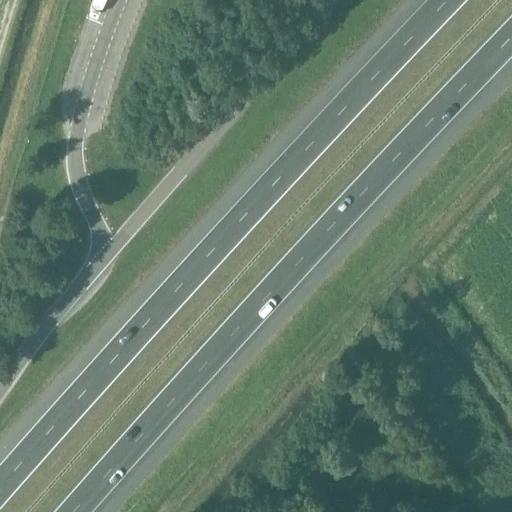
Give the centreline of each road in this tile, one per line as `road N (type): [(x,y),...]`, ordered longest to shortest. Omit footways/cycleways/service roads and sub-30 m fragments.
road 1 (motorway): [(447,0),(317,132),(0,488)]
road 2 (motorway): [(74,511),(511,35)]
road 3 (motorway): [(103,257),(0,388)]
